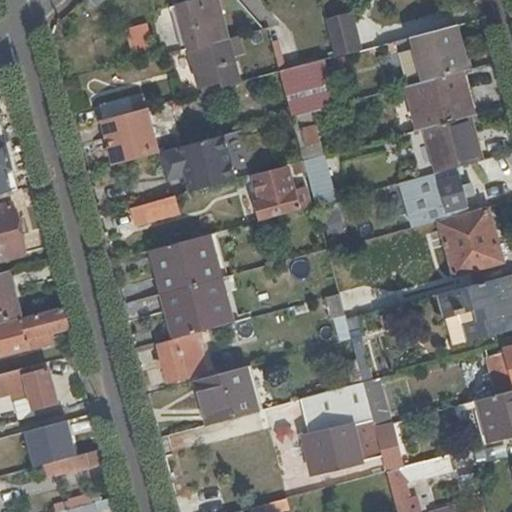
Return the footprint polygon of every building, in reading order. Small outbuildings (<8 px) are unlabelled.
[(196,0),(177,6),(210,44),(226,40),(215,0),(196,0)] [(267,29),(279,73),(289,70),(295,69),(324,61),(333,59),(349,55),(334,0),(316,0),(305,3),(306,9),(286,15),(282,25),(267,29)] [(169,8),(180,52),(188,50),(210,44),(177,6),(169,8)] [(127,27),(134,55),(158,49),(151,21),(127,27)] [(410,38),(422,82),(461,72),(466,70),(455,26),(410,38)] [(242,46),(240,36),(226,40),(210,44),(188,50),(199,89),(221,83),(217,68),(234,63),(231,49),(242,46)] [(397,89),(407,86),(422,82),(410,38),(385,45),(397,89)] [(324,61),(295,69),(300,84),(317,80),(319,87),(302,92),(306,108),(334,101),(324,61)] [(279,73),(291,117),(301,114),(289,70),(279,73)] [(466,118),(472,117),(472,116),(461,72),(422,82),(407,86),(419,131),(425,130),(466,118)] [(98,106),(102,120),(145,109),(141,95),(98,106)] [(102,120),(114,164),(157,153),(145,109),(102,120)] [(477,163),(483,162),(472,117),(466,118),(477,163)] [(436,174),(477,163),(466,118),(425,130),(436,174)] [(189,192),(235,180),(224,135),(160,152),(164,168),(182,164),(185,175),(189,192)] [(369,174),(362,149),(342,154),(348,179),(369,174)] [(312,196),(323,193),(315,159),(303,162),(306,172),(312,196)] [(294,175),(306,172),(303,162),(292,165),(294,175)] [(167,180),(185,175),(182,164),(164,168),(167,180)] [(255,203),(258,218),(309,204),(305,188),(293,191),(290,177),(276,180),(274,173),(254,178),(261,201),(255,203)] [(414,208),(418,226),(454,216),(453,211),(468,207),(460,176),(437,181),(439,188),(437,189),(440,201),(414,208)] [(312,196),(315,207),(333,202),(330,192),(323,193),(312,196)] [(168,216),(164,200),(130,209),(134,225),(168,216)] [(0,261),(24,255),(12,205),(0,207),(0,261)] [(473,254),(498,246),(488,209),(439,223),(454,276),(477,269),(473,254)] [(209,235),(221,278),(229,276),(218,233),(209,235)] [(152,250),(163,294),(221,278),(209,235),(152,250)] [(503,262),(498,246),(473,254),(477,269),(503,262)] [(0,273),(0,323),(21,318),(8,271),(0,273)] [(511,280),(511,275),(443,293),(449,317),(473,310),(476,319),(470,321),(474,339),(511,329),(511,298),(509,300),(508,294),(511,292),(511,280)] [(221,278),(233,323),(241,321),(229,276),(221,278)] [(163,294),(175,339),(233,323),(221,278),(163,294)] [(330,320),(344,317),(339,296),(325,299),(330,320)] [(49,333),(69,329),(63,307),(21,318),(0,323),(0,356),(52,342),(49,333)] [(457,344),(474,339),(470,321),(476,319),(473,310),(449,317),(457,344)] [(350,339),(362,384),(371,381),(353,317),(345,319),(350,339)] [(184,338),(179,340),(181,352),(187,350),(184,338)] [(181,352),(179,340),(157,345),(168,384),(207,374),(199,346),(187,350),(181,352)] [(256,412),(262,410),(251,366),(244,368),(256,412)] [(29,367),(0,374),(0,393),(10,391),(12,397),(28,393),(32,408),(56,401),(48,368),(31,372),(29,367)] [(196,382),(208,425),(256,412),(244,368),(196,382)] [(371,381),(362,384),(374,428),(387,424),(376,380),(371,381)] [(471,388),(475,401),(478,401),(498,395),(496,382),(471,388)] [(374,428),(362,384),(302,400),(306,420),(335,414),(335,417),(350,414),(356,442),(367,440),(371,461),(383,458),(375,429),(374,428)] [(511,438),(511,391),(498,395),(478,401),(489,445),(511,438)] [(335,414),(306,420),(310,436),(338,429),(335,417),(335,414)] [(338,429),(310,436),(309,436),(312,446),(313,451),(318,473),(371,461),(367,440),(356,442),(350,414),(335,417),(338,429)] [(391,425),(375,429),(383,458),(386,472),(400,469),(397,458),(399,457),(391,425)] [(77,455),(88,453),(85,440),(70,436),(45,442),(51,462),(77,455)] [(101,449),(88,453),(77,455),(81,470),(104,464),(101,449)] [(449,467),(446,456),(400,469),(386,472),(396,511),(410,511),(410,509),(402,480),(449,467)] [(287,498),(248,509),(249,511),(278,511),(289,509),(287,498)] [(97,511),(95,503),(67,510),(67,511),(97,511)]
